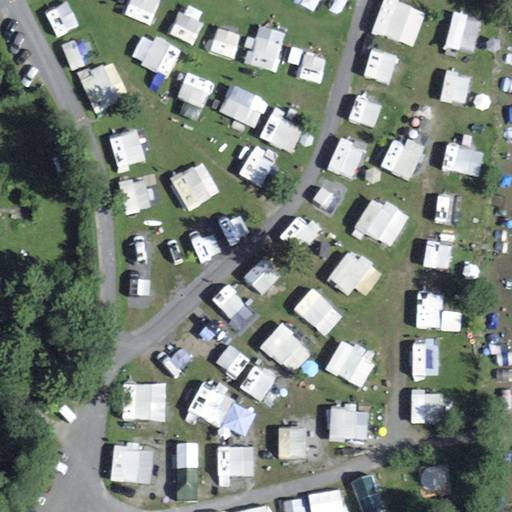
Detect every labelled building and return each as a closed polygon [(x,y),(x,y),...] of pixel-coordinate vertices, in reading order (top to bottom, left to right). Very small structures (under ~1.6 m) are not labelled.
[(75,0),(47,13),(57,35),(92,19),(83,0),(75,0)] [(131,0),(126,16),(152,26),(162,0),(131,0)] [(387,0),(373,34),(413,51),(427,16),(401,5),(403,0),(387,0)] [(180,12),(172,38),(196,46),(205,21),(180,12)] [(448,51),(476,56),(483,22),(455,16),(448,51)] [(277,73),(287,35),(260,28),(250,66),(277,73)] [(218,29),(210,53),(234,61),(242,37),(218,29)] [(134,63),(170,78),(182,50),(146,35),(134,63)] [(64,47),(76,70),(96,59),(84,36),(64,47)] [(295,51),(289,80),(321,87),(327,58),(295,51)] [(366,80),(393,87),(400,58),(373,51),(366,80)] [(128,90),(121,71),(108,76),(105,67),(81,76),(96,115),(115,108),(110,96),(128,90)] [(444,103),(469,106),(473,76),(448,73),(444,103)] [(192,75),(178,112),(201,120),(214,83),(192,75)] [(232,88),(218,126),(246,136),(260,98),(232,88)] [(376,131),(385,103),(361,94),(351,122),(376,131)] [(264,145),(297,153),(304,124),(272,116),(264,145)] [(111,141),(123,170),(160,155),(148,126),(111,141)] [(412,184),(427,152),(396,138),(382,170),(412,184)] [(472,175),(476,149),(449,145),(445,172),(472,175)] [(359,179),(364,151),(338,146),(333,174),(359,179)] [(241,177),(263,188),(276,165),(254,153),(241,177)] [(191,206),(220,181),(208,167),(179,191),(191,206)] [(334,212),(341,196),(323,187),(315,204),(334,212)] [(434,222),(462,226),(466,202),(438,198),(434,222)] [(392,251),(410,219),(375,199),(356,231),(392,251)] [(300,218),(282,243),(304,258),(322,233),(300,218)] [(128,236),(129,263),(151,262),(150,236),(128,236)] [(454,271),(455,246),(427,245),(426,270),(454,271)] [(355,253),(329,278),(348,298),(357,289),(365,298),(383,281),(355,253)] [(263,297),(282,280),(265,262),(246,280),(263,297)] [(301,316),(334,336),(349,311),(315,292),(301,316)] [(417,330),(442,332),(444,294),(420,292),(417,330)] [(232,300),(214,315),(229,333),(247,318),(232,300)] [(281,333),(272,344),(292,359),(301,348),(281,333)] [(342,345),(328,374),(364,391),(378,363),(342,345)] [(415,348),(416,378),(441,377),(441,348),(415,348)] [(267,404),(282,380),(257,364),(241,388),(267,404)] [(204,382),(192,402),(213,413),(224,393),(204,382)] [(156,421),(158,388),(133,386),(130,420),(156,421)] [(415,423),(439,423),(439,400),(415,400),(415,423)] [(308,462),(308,429),(281,428),(281,461),(308,462)] [(221,480),(256,479),(255,449),(220,450),(221,480)] [(163,490),(164,454),(137,453),(136,489),(163,490)]
